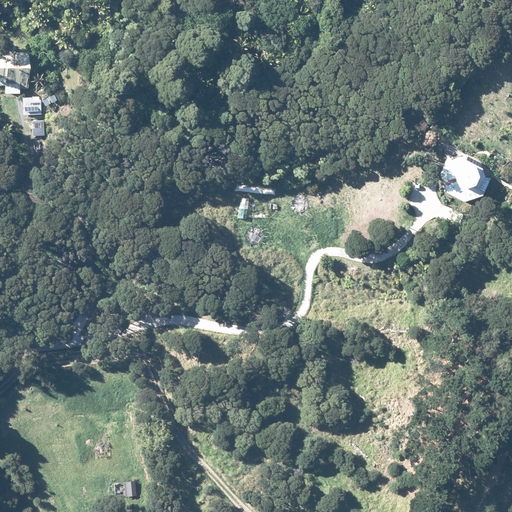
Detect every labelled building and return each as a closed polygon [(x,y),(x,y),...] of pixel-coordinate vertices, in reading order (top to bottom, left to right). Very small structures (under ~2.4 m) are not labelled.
[(20,90),(28,90),(29,52),(3,52),(3,57),(0,56),(0,85),(5,85),(5,94),(20,94),(20,90)] [(23,98),(24,116),(43,115),(41,97),(23,98)] [(32,121),(34,136),(46,135),(44,120),(32,121)] [(442,171),(446,190),(463,200),(483,194),(491,178),(485,174),(482,161),(468,154),(451,159),(449,155),(442,171)] [(23,190),(7,191),(8,208),(24,207),(23,190)] [(295,213),(297,213),(302,213),(304,213),(305,212),(306,211),(308,210),(309,209),(309,207),(310,206),(310,204),(310,202),(310,201),(309,199),(308,198),(307,196),(306,195),(304,194),(303,194),(301,193),(300,193),(298,194),(296,194),(295,195),(293,196),(292,197),(291,198),(290,200),(290,201),(290,203),(290,205),(290,206),(291,208),(291,209),(293,211),(294,212),(295,213)] [(250,227),(245,233),(245,238),(251,245),(257,245),(263,239),(263,234),(267,235),(267,230),(261,230),(259,228),(250,227)] [(285,236),(284,236),(288,242),(285,244),(288,250),(293,247),(292,251),(297,251),(297,247),(299,247),(298,248),(301,248),(301,247),(305,247),(305,248),(308,248),(308,240),(307,240),(307,238),(305,238),(305,237),(300,236),(299,236),(299,234),(298,234),(298,232),(297,232),(297,230),(290,230),(290,231),(289,231),(288,232),(287,232),(287,233),(286,233),(286,234),(285,234),(285,236)]
